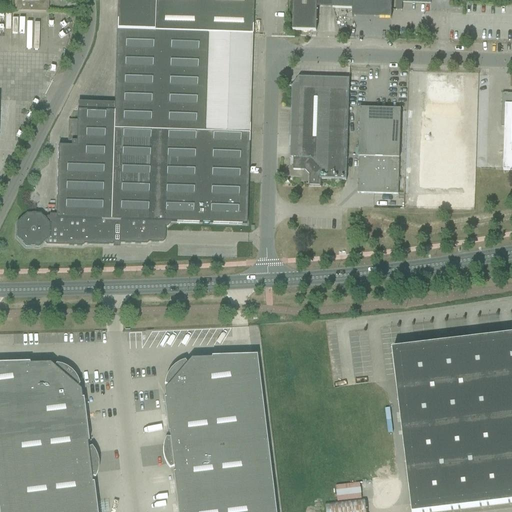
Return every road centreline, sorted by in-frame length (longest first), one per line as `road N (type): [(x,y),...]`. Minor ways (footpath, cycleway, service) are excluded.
road 1 (unclassified): [(265,281),(269,61),(511,62)]
road 2 (secondary): [(0,290),(265,281)]
road 3 (secondary): [(265,281),(511,250)]
road 4 (unclassified): [(0,205),(75,64),(82,0)]
